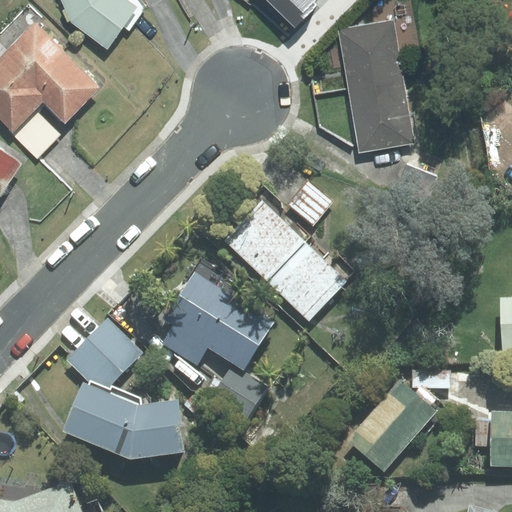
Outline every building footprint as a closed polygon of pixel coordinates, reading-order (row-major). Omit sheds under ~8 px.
[(68,0),(77,18),(115,45),(118,41),(146,1),(144,0),(68,0)] [(268,0),(295,26),(316,5),(313,2),(314,0),(268,0)] [(399,13),(343,24),(352,71),(354,85),(411,75),(399,13)] [(40,18),(0,60),(0,107),(16,122),(21,127),(26,122),(39,108),(51,96),(74,118),(109,82),(40,18)] [(411,75),(354,85),(358,103),(366,146),(422,136),(411,75)] [(21,127),(16,122),(10,129),(41,158),(53,146),(65,132),(39,108),(26,122),(21,127)] [(0,137),(0,198),(3,201),(9,191),(31,157),(0,137)] [(445,176),(411,161),(403,177),(397,192),(431,207),(445,176)] [(338,201),(311,180),(301,194),(292,205),(318,226),(338,201)] [(310,241),(266,199),(250,216),(227,240),(272,282),(310,241)] [(352,281),(310,241),(272,282),(314,321),(352,281)] [(280,321),(200,270),(197,275),(169,319),(178,324),(213,347),(238,363),(249,370),(280,321)] [(148,352),(113,317),(92,339),(74,356),(70,360),(92,381),(112,389),(148,352)] [(213,347),(178,324),(166,343),(202,365),(213,347)] [(249,370),(238,363),(222,388),(214,401),(251,423),(274,385),(249,370)] [(454,369),(416,368),(416,387),(431,387),(454,387),(454,378),(454,369)] [(416,387),(406,379),(353,438),(389,470),(442,411),(439,407),(424,395),(416,387)] [(112,389),(92,381),(90,387),(80,413),(73,430),(139,457),(195,449),(189,404),(188,397),(146,403),(112,389)] [(431,387),(424,395),(439,407),(445,399),(431,387)] [(206,403),(197,395),(189,404),(197,412),(206,403)] [(511,464),(511,411),(499,411),(499,419),(498,447),(498,464),(511,464)] [(269,417),(253,437),(276,456),(292,437),(269,417)] [(489,419),(479,419),(479,447),(498,447),(499,419),(489,419)] [(0,497),(0,511),(87,511),(75,480),(19,501),(0,497)]
